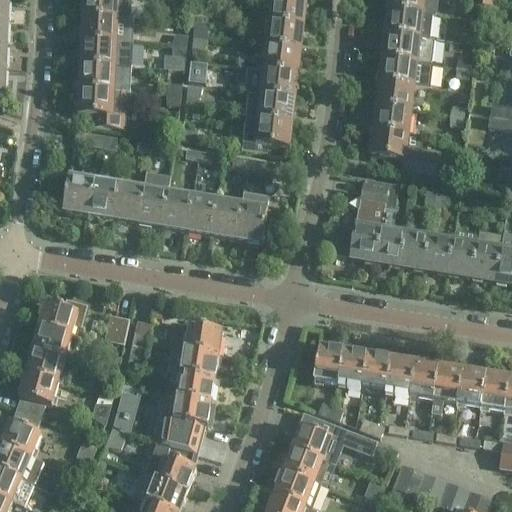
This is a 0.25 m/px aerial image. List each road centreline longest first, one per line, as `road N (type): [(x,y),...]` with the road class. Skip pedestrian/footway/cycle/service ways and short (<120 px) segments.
road 1 (unclassified): [(342,0),(330,109),(292,301)]
road 2 (unclassified): [(292,301),(15,259)]
road 3 (unclassified): [(15,259),(39,0)]
road 4 (unclassified): [(511,338),(292,301)]
road 5 (unclassified): [(227,511),(292,301)]
